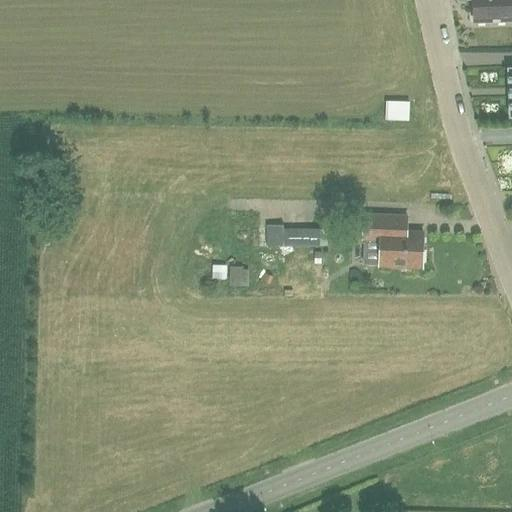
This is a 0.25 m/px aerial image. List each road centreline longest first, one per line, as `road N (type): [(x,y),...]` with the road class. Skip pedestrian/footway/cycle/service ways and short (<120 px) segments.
road 1 (secondary): [(217,511),(511,396)]
road 2 (unclassified): [(511,272),(476,179),(429,0)]
